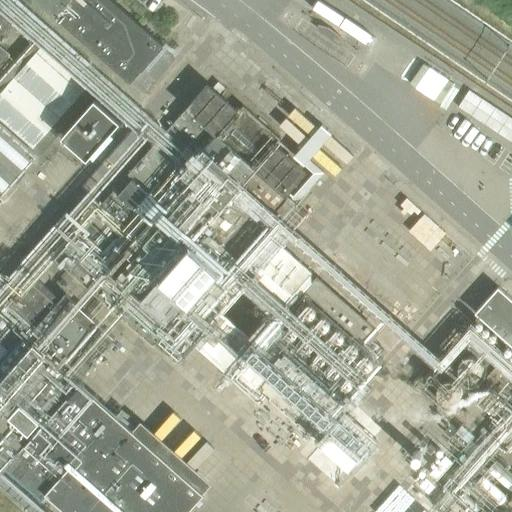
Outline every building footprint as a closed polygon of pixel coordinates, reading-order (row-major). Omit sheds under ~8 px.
[(38,0),(130,81),(132,80),(144,91),(173,58),(161,48),(163,46),(111,0),(38,0)] [(0,10),(0,65),(9,55),(0,46),(0,36),(13,22),(0,10)] [(339,37),(343,43),(344,43),(338,34),(328,27),(318,24),(317,25),(325,27),(323,33),(334,41),(339,37)] [(18,26),(4,42),(13,50),(27,34),(18,26)] [(0,78),(0,118),(40,154),(94,93),(34,40),(0,78)] [(511,142),(511,118),(469,90),(458,107),(511,142)] [(119,119),(95,98),(64,134),(87,155),(119,119)] [(0,198),(37,157),(0,124),(0,198)] [(430,223),(442,233),(445,229),(425,213),(415,225),(423,231),(430,223)] [(377,331),(317,278),(307,289),(367,342),(377,331)] [(36,279),(11,307),(31,326),(57,298),(36,279)] [(511,345),(511,299),(498,287),(475,312),(511,345)] [(65,294),(35,329),(84,372),(114,338),(65,294)] [(0,460),(43,498),(47,493),(68,511),(186,511),(204,492),(0,312),(0,460)] [(352,390),(381,355),(342,322),(334,333),(331,330),(324,338),(330,343),(323,352),(338,364),(331,373),(352,390)] [(192,455),(206,468),(220,451),(206,439),(192,455)] [(405,488),(382,511),(420,511),(425,507),(405,488)]
